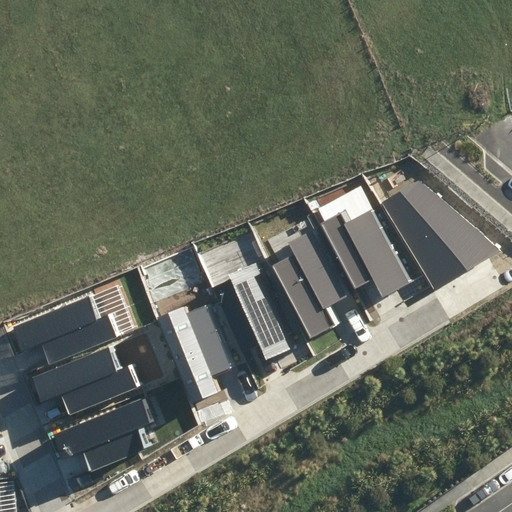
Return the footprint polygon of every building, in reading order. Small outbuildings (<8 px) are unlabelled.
[(422,175),(387,196),(436,277),(505,243),(422,175)] [(413,275),(374,204),(354,215),(348,204),(332,213),(366,273),(378,266),(390,287),(413,275)] [(305,249),(286,260),(325,330),(348,318),(336,296),(348,289),(315,229),(299,238),(305,249)] [(267,255),(227,274),(259,341),(272,335),(278,347),(305,335),(267,255)] [(16,322),(25,345),(53,335),(61,357),(126,332),(117,309),(106,313),(98,291),(16,322)] [(36,373),(45,397),(73,387),(81,408),(146,384),(137,360),(126,364),(118,343),(36,373)] [(65,425),(73,446),(88,440),(98,465),(156,442),(148,421),(166,414),(156,390),(65,425)] [(0,475),(0,511),(20,511),(16,474),(0,475)]
